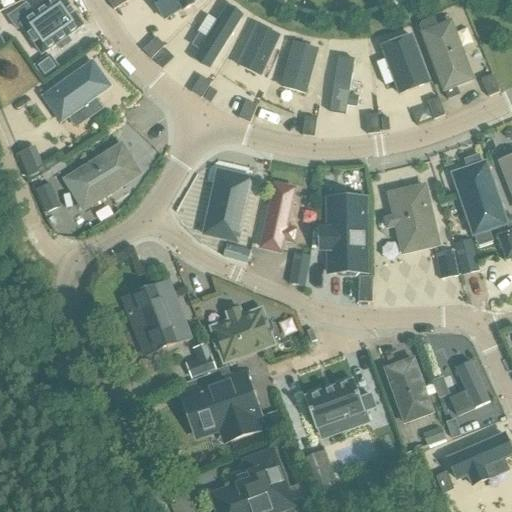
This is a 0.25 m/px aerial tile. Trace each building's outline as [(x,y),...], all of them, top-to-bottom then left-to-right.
[(39,14),(22,26),(42,56),(84,27),(64,0),(59,0),(52,5),(49,1),(36,10),(39,14)] [(129,0),(109,0),(108,1),(113,9),(115,11),(131,2),(129,0)] [(153,0),(165,20),(198,0),(153,0)] [(196,60),(210,69),(243,16),(229,8),(208,40),(201,35),(193,46),(201,51),(196,60)] [(472,80),(449,18),(413,32),(437,94),(472,80)] [(280,37),(259,27),(239,67),(261,77),(280,37)] [(381,45),(401,96),(426,86),(407,35),(381,45)] [(157,39),(144,52),(147,55),(151,59),(152,61),(162,51),(166,47),(157,39)] [(318,48),(293,41),(281,88),(306,95),(318,48)] [(166,50),(155,61),(163,70),(175,60),(166,50)] [(50,54),(34,65),(44,80),(60,68),(50,54)] [(345,115),(347,105),(356,107),(358,97),(348,95),(356,59),(339,56),(328,112),(345,115)] [(57,136),(117,96),(96,63),(36,101),(57,136)] [(493,77),(481,82),(489,99),(500,94),(493,77)] [(202,78),(192,94),(202,100),(212,84),(202,78)] [(211,105),(218,94),(211,89),(204,100),(211,105)] [(448,101),(460,97),(457,89),(445,93),(448,101)] [(427,104),(434,122),(445,118),(438,100),(427,104)] [(247,103),(239,120),(247,123),(250,125),(258,107),(247,103)] [(317,120),(305,118),(302,137),(315,139),(317,120)] [(390,133),(389,120),(380,121),(382,134),(390,133)] [(375,121),(364,123),(368,145),(379,143),(375,121)] [(126,143),(63,181),(87,220),(149,180),(126,143)] [(38,171),(44,182),(66,169),(59,158),(38,171)] [(511,158),(501,163),(511,192),(511,158)] [(454,176),(475,237),(508,225),(487,165),(454,176)] [(205,236),(238,243),(252,180),(219,173),(205,236)] [(50,184),(36,190),(46,212),(60,206),(50,184)] [(284,242),(295,244),(298,231),(287,228),(296,190),(276,186),(262,249),(282,254),(284,242)] [(404,255),(440,247),(426,188),(391,196),(396,218),(386,221),(388,230),(398,227),(404,255)] [(331,275),(367,274),(366,202),(330,202),(330,233),(322,233),(323,250),(330,250),(331,275)] [(11,227),(2,230),(8,245),(17,241),(11,227)] [(511,231),(497,237),(506,263),(511,260),(511,231)] [(472,241),(456,245),(463,276),(479,272),(472,241)] [(248,265),(251,254),(227,248),(224,259),(248,265)] [(455,252),(437,256),(441,280),(460,277),(455,252)] [(312,258),(296,255),(290,287),(306,289),(312,258)] [(359,305),(372,306),(373,281),(360,281),(359,305)] [(126,302),(147,355),(191,338),(170,285),(126,302)] [(209,328),(224,368),(278,348),(263,308),(244,315),(241,308),(225,314),(228,321),(209,328)] [(473,408),(493,399),(466,336),(446,345),(462,382),(449,388),(456,403),(469,398),(473,408)] [(187,367),(192,381),(217,371),(207,345),(194,350),(198,362),(187,367)] [(387,371),(406,424),(434,414),(414,361),(387,371)] [(259,414),(247,378),(218,388),(213,375),(182,386),(186,399),(184,400),(196,437),(223,427),(228,443),(257,433),(252,417),(259,414)] [(361,402),(355,384),(307,400),(317,431),(343,422),(347,433),(369,425),(365,414),(375,411),(371,398),(361,402)] [(288,430),(281,412),(261,419),(268,437),(288,430)] [(447,421),(453,438),(461,436),(455,419),(447,421)] [(428,448),(446,442),(441,430),(424,436),(428,448)] [(511,451),(505,436),(449,461),(457,481),(468,476),(473,488),(490,480),(485,469),(511,457),(511,451)] [(304,460),(315,488),(335,481),(324,452),(304,460)] [(214,498),(219,511),(278,511),(294,506),(274,453),(247,463),(250,473),(246,474),(248,479),(238,483),(240,488),(214,498)] [(455,491),(447,472),(435,477),(442,496),(455,491)]
